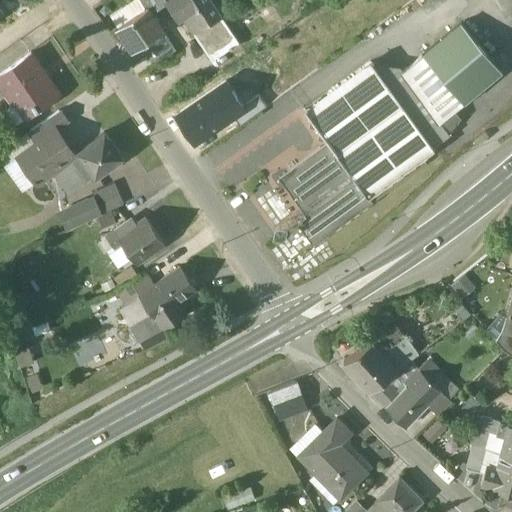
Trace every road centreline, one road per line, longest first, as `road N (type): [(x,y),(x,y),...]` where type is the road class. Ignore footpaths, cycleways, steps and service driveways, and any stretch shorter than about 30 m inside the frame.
road 1 (residential): [(71,0),(293,323)]
road 2 (primary): [(0,488),(293,323)]
road 3 (primary): [(293,323),(434,235),(511,173)]
road 4 (residential): [(473,511),(316,363)]
